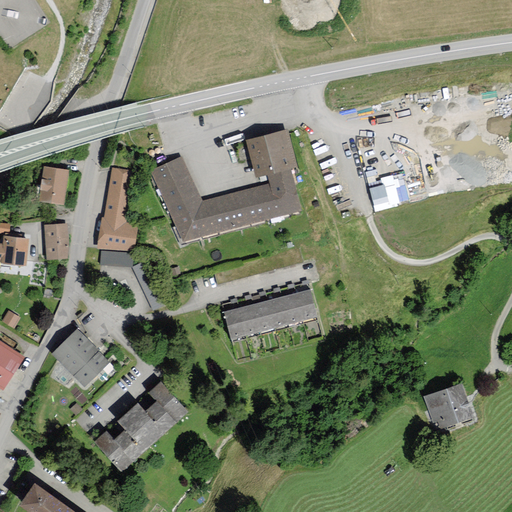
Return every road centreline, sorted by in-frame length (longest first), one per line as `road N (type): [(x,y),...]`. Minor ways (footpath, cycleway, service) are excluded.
road 1 (primary): [(511,42),(291,79),(0,154)]
road 2 (residential): [(0,458),(70,301),(92,176),(148,0)]
road 3 (unknown): [(99,325),(306,278)]
road 4 (unknown): [(99,325),(149,370),(92,424)]
road 5 (unknown): [(192,139),(325,103)]
